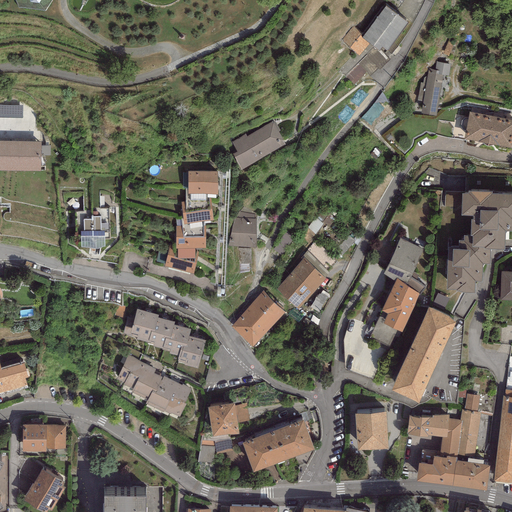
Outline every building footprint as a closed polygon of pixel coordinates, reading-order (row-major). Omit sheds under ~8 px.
[(15,0),(19,9),(45,12),(52,0),(15,0)] [(363,34),(370,40),(376,45),(380,39),(386,44),(405,18),(386,4),(363,34)] [(370,40),(363,34),(354,27),(343,40),(352,48),(354,46),(360,52),(370,40)] [(451,36),(444,49),(451,52),(457,39),(451,36)] [(358,63),(366,72),(369,75),(378,67),(379,68),(389,59),(376,45),(358,63)] [(428,78),(424,96),(436,99),(441,73),(442,72),(447,73),(449,64),(437,62),(436,70),(429,69),(428,78)] [(353,84),(366,72),(358,63),(345,76),(353,84)] [(424,96),(428,78),(424,77),(423,83),(420,82),(417,99),(424,100),(424,99),(424,96)] [(424,99),(424,100),(422,107),(422,109),(434,112),(435,101),(424,99)] [(511,135),(511,119),(470,111),(469,117),(466,135),(511,144),(511,135)] [(451,137),(456,115),(441,112),(436,133),(451,137)] [(456,115),(451,137),(465,139),(466,135),(469,117),(456,115)] [(282,141),(271,122),(246,137),(244,135),(240,137),(241,139),(235,142),(239,150),(235,152),(242,164),(282,141)] [(41,136),(0,135),(0,165),(40,167),(41,136)] [(209,189),(216,189),(216,170),(189,170),(189,185),(184,185),(185,199),(181,200),(184,215),(182,215),(182,224),(177,225),(177,245),(171,244),(166,261),(193,269),(199,243),(203,243),(204,217),(212,216),(209,189)] [(489,189),(471,189),(465,189),(464,190),(463,208),(476,208),(476,217),(473,217),(473,228),(475,228),(475,234),(466,234),(466,239),(460,238),(460,245),(450,245),(449,283),(458,283),(458,285),(473,284),(472,273),(480,274),(480,256),(488,256),(488,240),(502,240),(502,223),(509,223),(509,212),(511,212),(511,191),(489,191),(489,189)] [(99,196),(99,191),(82,192),(83,197),(83,209),(74,210),(75,241),(90,240),(90,245),(94,245),(94,237),(110,236),(109,207),(99,207),(99,196)] [(111,203),(111,196),(99,196),(99,207),(109,207),(119,207),(119,203),(111,203)] [(74,210),(83,209),(83,197),(67,198),(67,208),(65,208),(65,210),(74,210)] [(316,203),(321,207),(326,201),(321,197),(316,203)] [(314,216),(322,222),(323,221),(328,225),(335,217),(321,207),(314,216)] [(254,243),(254,216),(239,214),(235,220),(232,225),(230,243),(254,243)] [(315,232),(322,222),(314,216),(306,226),(315,232)] [(337,231),(341,225),(335,222),(331,228),(337,231)] [(308,241),(315,232),(306,226),(300,234),(308,241)] [(340,256),(354,240),(349,235),(334,250),(340,256)] [(397,275),(418,292),(419,293),(425,286),(409,274),(421,248),(400,238),(385,270),(397,277),(397,275)] [(323,274),(336,260),(315,240),(302,255),(323,274)] [(238,264),(251,263),(250,249),(237,249),(238,264)] [(297,303),(323,274),(305,257),(279,286),(297,303)] [(511,271),(503,271),(502,295),(511,295),(511,271)] [(415,298),(418,292),(397,275),(397,277),(382,308),(389,311),(385,319),(401,327),(415,298)] [(312,306),(318,310),(328,294),(323,290),(320,294),(318,293),(311,306),(312,306)] [(252,341),(282,309),(263,291),(233,323),(252,341)] [(437,294),(434,302),(444,307),(448,298),(437,294)] [(417,392),(453,316),(429,305),(393,381),(417,392)] [(511,321),(511,306),(501,306),(500,324),(507,324),(507,321),(511,321)] [(318,310),(311,308),(307,307),(304,315),(301,326),(314,330),(321,311),(318,310)] [(203,339),(186,334),(188,327),(172,322),(172,320),(156,315),(156,313),(137,308),(132,328),(139,330),(138,335),(149,338),(150,336),(156,338),(154,342),(165,345),(166,343),(172,345),(171,349),(180,352),(179,354),(187,356),(186,360),(196,363),(203,339)] [(398,335),(401,327),(385,319),(389,311),(382,308),(371,330),(369,335),(389,345),(394,333),(398,335)] [(369,335),(371,330),(349,319),(343,338),(344,367),(343,367),(373,378),(389,345),(369,335)] [(162,380),(159,378),(160,376),(152,372),(154,368),(128,355),(118,376),(125,379),(124,381),(134,385),(132,388),(148,396),(147,400),(162,408),(163,406),(169,409),(170,408),(179,412),(184,401),(183,401),(189,388),(164,376),(162,380)] [(0,366),(0,388),(26,381),(23,372),(26,372),(23,359),(0,366)] [(234,405),(242,404),(241,393),(232,395),(233,399),(234,405)] [(511,477),(511,394),(504,394),(494,476),(511,477)] [(493,413),(495,397),(478,395),(476,410),(493,413)] [(228,427),(237,426),(236,420),(247,419),(245,403),(242,404),(234,405),(233,399),(209,403),(213,430),(228,427)] [(213,430),(209,403),(204,404),(201,440),(215,441),(217,450),(231,449),(230,438),(228,427),(213,430)] [(410,413),(411,406),(405,404),(401,417),(409,419),(410,413)] [(359,443),(386,441),(384,408),(356,410),(359,443)] [(461,420),(463,410),(448,409),(448,413),(447,418),(461,420)] [(432,415),(410,413),(409,419),(408,429),(426,431),(426,430),(446,432),(448,413),(433,413),(432,415)] [(252,465),(313,442),(303,416),(242,439),(252,465)] [(64,444),(64,424),(23,424),(23,444),(64,444)] [(212,462),(214,447),(200,445),(197,459),(212,462)] [(434,462),(435,454),(435,451),(422,449),(420,460),(434,462)] [(434,462),(420,460),(418,473),(418,474),(484,483),(487,462),(456,458),(456,453),(447,452),(447,455),(435,454),(434,462)] [(51,506),(64,484),(60,482),(63,478),(42,466),(24,496),(45,508),(48,504),(51,506)] [(145,511),(145,486),(104,486),(103,511),(145,511)]
